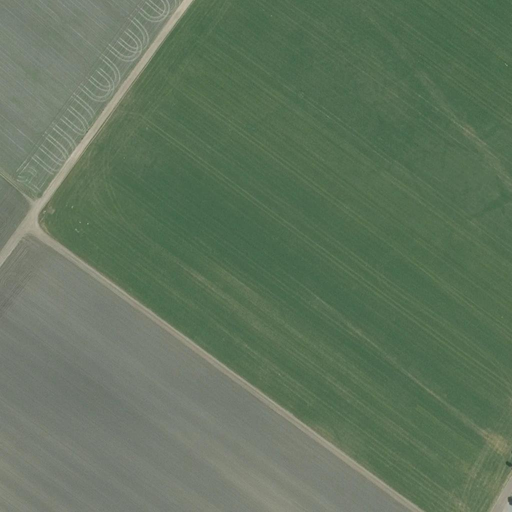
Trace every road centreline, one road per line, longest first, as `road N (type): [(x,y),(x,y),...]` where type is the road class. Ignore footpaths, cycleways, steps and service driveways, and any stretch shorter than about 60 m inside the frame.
road 1 (track): [(418,511),(27,221)]
road 2 (track): [(189,0),(27,221)]
